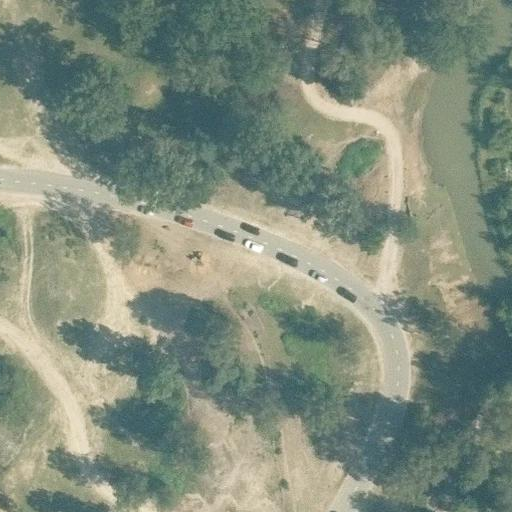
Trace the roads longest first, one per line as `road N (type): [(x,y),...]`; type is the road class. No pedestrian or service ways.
road 1 (track): [(382,319),(396,181),(392,138),(376,119),(325,107),(308,91),(321,0)]
road 2 (track): [(0,324),(30,344),(74,417),(97,483),(141,511)]
